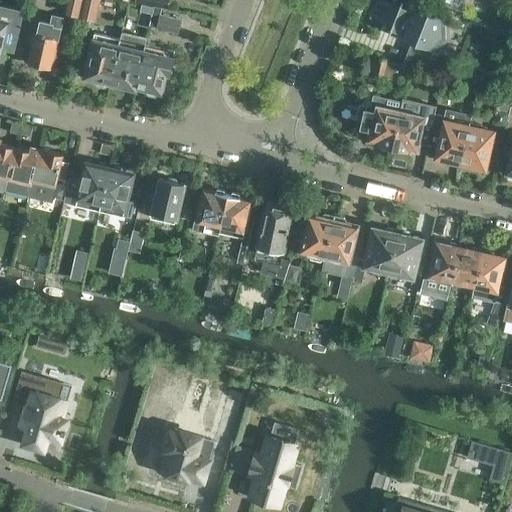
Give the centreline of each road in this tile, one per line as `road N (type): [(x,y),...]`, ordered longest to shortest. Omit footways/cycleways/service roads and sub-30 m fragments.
road 1 (residential): [(511,214),(270,160)]
road 2 (residential): [(188,142),(0,99)]
road 3 (residential): [(270,160),(331,0)]
road 4 (residential): [(188,142),(244,0)]
